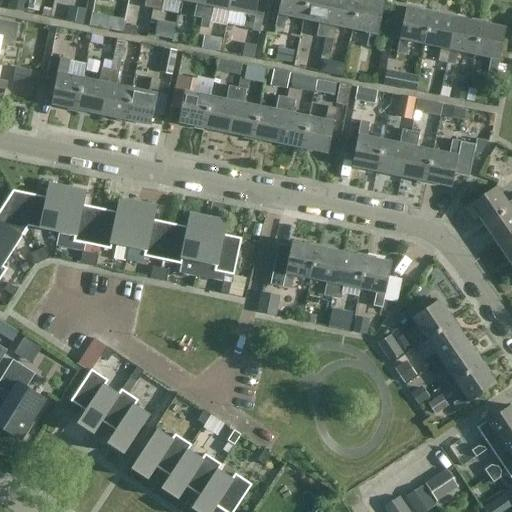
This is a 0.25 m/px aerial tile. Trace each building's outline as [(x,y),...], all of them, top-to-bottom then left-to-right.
[(24,12),(26,1),(26,0),(9,0),(8,9),(24,12)] [(36,5),(36,0),(28,0),(27,8),(38,11),(39,6),(36,5)] [(153,8),(154,0),(145,0),(145,6),(153,8)] [(180,0),(154,0),(153,8),(162,10),(178,13),(180,0)] [(202,18),(206,0),(183,0),(197,3),(194,17),(202,18)] [(230,10),(232,0),(206,0),(202,18),(200,32),(208,34),(214,6),(230,10)] [(258,0),(232,0),(230,10),(247,13),(244,27),(253,29),(258,0)] [(287,15),(303,18),(307,0),(280,0),(275,27),(284,29),(287,15)] [(326,37),(333,0),(307,0),(303,18),(320,22),(317,36),(326,37)] [(353,29),(359,0),(333,0),(326,37),(334,39),(337,25),(353,29)] [(375,0),(359,0),(353,29),(370,32),(367,46),(376,48),(385,2),(375,0)] [(66,20),(82,23),(85,8),(69,5),(66,20)] [(408,40),(425,43),(431,11),(406,6),(397,52),(405,53),(408,40)] [(447,62),(456,16),(431,11),(425,43),(441,46),(438,60),(447,62)] [(474,53),(481,22),(456,16),(447,62),(455,63),(458,50),(474,53)] [(0,48),(1,45),(14,48),(19,23),(0,19),(0,48)] [(154,35),(172,38),(175,23),(157,20),(154,35)] [(122,31),(135,34),(137,24),(124,21),(122,31)] [(506,27),(481,22),(474,53),(491,56),(488,70),(497,72),(506,27)] [(326,37),(322,53),(331,55),(334,39),(326,37)] [(254,58),(256,45),(244,43),(242,56),(254,58)] [(295,51),(278,47),(275,59),(292,63),(295,51)] [(172,74),(177,50),(164,48),(159,72),(172,74)] [(120,71),(123,54),(115,52),(113,61),(111,69),(120,71)] [(52,105),(77,110),(83,78),(68,75),(71,60),(51,56),(45,89),(55,91),(52,105)] [(242,63),(218,58),(216,69),(240,74),(242,63)] [(102,115),(111,69),(113,61),(112,61),(104,59),(100,81),(83,78),(77,110),(102,115)] [(344,63),(323,59),(320,73),(342,77),(344,63)] [(12,80),(37,85),(40,72),(15,67),(12,80)] [(127,120),(127,118),(133,88),(117,85),(120,71),(111,69),(102,115),(127,120)] [(287,89),(290,73),(273,69),(270,86),(287,89)] [(419,76),(386,70),(383,85),(416,91),(419,76)] [(314,91),(316,78),(294,74),(291,87),(314,91)] [(195,89),(197,79),(188,78),(177,75),(176,81),(171,107),(182,109),(179,123),(204,128),(211,96),(211,92),(195,89)] [(133,88),(127,118),(127,120),(152,125),(162,79),(153,77),(150,91),(133,88)] [(465,100),(468,84),(455,81),(452,98),(465,100)] [(335,102),(347,105),(351,86),(339,84),(335,102)] [(227,100),(211,96),(204,128),(229,133),(238,88),(230,86),(227,100)] [(377,91),(357,87),(354,100),(374,104),(377,91)] [(247,89),(238,88),(229,133),(254,138),(260,106),(244,103),(247,89)] [(278,143),(288,98),(279,96),(276,110),(260,106),(254,138),(278,143)] [(411,118),(415,98),(414,98),(403,96),(399,116),(411,118)] [(296,99),(288,98),(278,143),(303,148),(310,116),(293,113),(296,99)] [(420,114),(437,118),(440,106),(422,102),(420,114)] [(326,120),(310,116),(303,148),(328,153),(338,108),(329,106),(326,120)] [(352,166),(377,171),(383,140),(367,136),(370,123),(361,121),(352,166)] [(402,176),(411,131),(403,129),(400,143),(383,140),(377,171),(402,176)] [(420,133),(411,131),(402,176),(426,181),(433,150),(417,147),(420,133)] [(449,153),(433,150),(426,181),(452,186),(454,174),(469,177),(474,153),(475,145),(475,144),(452,139),(449,153)] [(475,145),(474,153),(480,154),(488,141),(477,139),(475,145)] [(46,197),(13,190),(28,226),(58,233),(68,186),(49,182),(46,197)] [(86,190),(68,186),(58,233),(74,236),(73,242),(92,245),(100,208),(84,205),(86,190)] [(511,207),(511,208),(511,199),(508,202),(497,186),(471,203),(485,224),(511,207)] [(0,210),(0,244),(12,252),(28,226),(13,190),(0,210)] [(116,212),(100,208),(92,245),(111,249),(112,244),(128,248),(138,201),(119,197),(116,212)] [(157,205),(138,201),(128,248),(145,251),(144,256),(162,260),(170,223),(154,220),(157,205)] [(511,237),(511,208),(511,207),(485,224),(500,245),(511,237)] [(187,227),(170,223),(162,260),(181,264),(182,259),(199,262),(209,216),(190,212),(187,227)] [(227,220),(209,216),(199,262),(215,266),(214,271),(233,275),(234,275),(241,238),(224,235),(227,220)] [(511,237),(500,245),(511,263),(511,237)] [(311,279),(317,247),(292,242),(291,247),(279,245),(271,285),(290,289),(293,275),(311,279)] [(0,244),(0,279),(7,269),(3,266),(12,252),(0,244)] [(43,261),(50,258),(45,247),(38,250),(43,261)] [(333,297),(342,252),(317,247),(311,279),(327,282),(324,296),(333,297)] [(38,250),(31,253),(35,264),(43,261),(38,250)] [(83,252),(80,263),(88,265),(91,253),(83,252)] [(360,289),(366,257),(342,252),(333,297),(341,299),(344,286),(360,289)] [(99,255),(91,253),(88,265),(96,267),(99,255)] [(392,263),(366,257),(360,289),(376,292),(374,306),(382,308),(392,263)] [(161,268),(153,267),(150,278),(158,280),(161,268)] [(168,270),(161,268),(158,280),(166,282),(168,270)] [(241,297),(245,278),(234,275),(233,275),(231,283),(229,295),(241,297)] [(231,283),(223,281),(221,293),(229,295),(231,283)] [(18,289),(8,283),(4,290),(14,296),(18,289)] [(280,295),(261,292),(257,311),(276,315),(280,295)] [(419,325),(428,339),(454,321),(440,299),(402,325),(407,333),(419,325)] [(314,324),(316,315),(305,313),(303,322),(314,324)] [(328,327),(342,330),(345,319),(330,316),(328,327)] [(352,332),(367,335),(370,320),(355,317),(352,332)] [(0,334),(12,342),(18,331),(0,320),(0,334)] [(431,367),(469,342),(454,321),(428,339),(437,352),(426,360),(431,367)] [(402,353),(391,335),(377,344),(389,362),(402,353)] [(24,338),(14,353),(25,359),(34,344),(24,338)] [(92,370),(101,357),(107,347),(95,339),(79,363),(78,365),(83,368),(89,372),(91,369),(92,370)] [(457,381),(483,363),(469,342),(431,367),(436,375),(447,367),(457,381)] [(107,347),(101,357),(107,361),(114,351),(107,347)] [(0,410),(0,427),(20,440),(45,400),(27,388),(35,375),(13,361),(0,380),(0,386),(11,393),(0,410)] [(497,384),(483,363),(457,381),(466,394),(454,402),(459,410),(497,384)] [(397,372),(405,384),(416,375),(408,364),(397,372)] [(137,367),(130,377),(137,381),(144,371),(137,367)] [(92,370),(91,369),(89,372),(70,401),(85,411),(77,423),(94,434),(102,422),(101,421),(118,394),(105,385),(108,380),(92,370)] [(128,394),(137,381),(130,376),(121,389),(128,394)] [(418,404),(429,397),(421,385),(410,393),(418,404)] [(124,454),(150,414),(135,405),(138,400),(128,394),(121,389),(118,394),(101,421),(102,422),(115,430),(107,443),(124,454)] [(435,415),(448,406),(441,395),(428,404),(435,415)] [(511,407),(510,405),(477,427),(511,479),(511,407)] [(204,410),(197,421),(204,425),(210,415),(204,410)] [(172,439),(157,429),(131,469),(148,480),(156,467),(169,476),(171,477),(189,450),(191,445),(175,434),(172,439)] [(234,430),(227,440),(234,445),(240,435),(234,430)] [(471,450),(476,457),(486,450),(484,447),(478,446),(471,450)] [(202,458),(189,450),(171,477),(169,476),(161,488),(178,500),(186,487),(199,496),(201,497),(219,469),(222,465),(205,454),(202,458)] [(264,450),(257,460),(264,465),(270,455),(264,450)] [(484,469),(493,482),(499,478),(501,471),(497,466),(491,465),(484,469)] [(232,478),(219,469),(201,497),(199,496),(191,508),(196,511),(212,511),(216,506),(224,511),(233,511),(252,485),(235,474),(232,478)] [(425,483),(437,500),(458,487),(446,469),(425,483)] [(424,511),(435,505),(423,485),(406,496),(416,511),(424,511)] [(482,508),(484,511),(504,511),(511,508),(503,494),(482,508)] [(409,511),(399,496),(384,507),(387,511),(409,511)]
